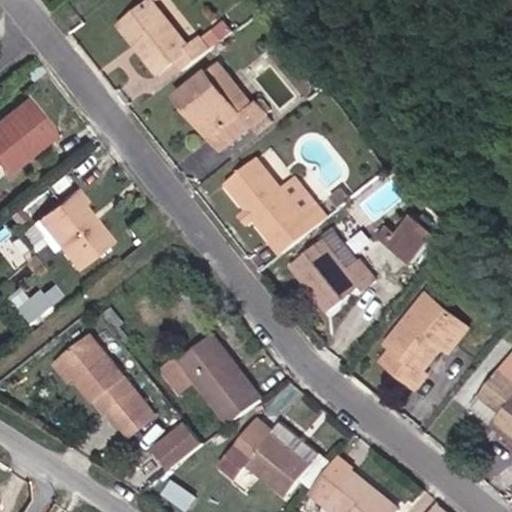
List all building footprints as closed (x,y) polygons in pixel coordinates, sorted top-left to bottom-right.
[(173,70),(202,46),(166,0),(155,0),(138,15),(158,38),(151,43),(173,70)] [(151,43),(158,38),(138,15),(131,19),(151,43)] [(202,46),(210,55),(241,30),(233,20),(202,46)] [(260,101),(271,93),(241,56),(230,64),(260,101)] [(271,93),(260,101),(230,64),(191,95),(202,108),(210,102),(241,138),(266,118),(277,131),(295,117),(274,91),(271,93)] [(233,145),(241,138),(210,102),(202,108),(233,145)] [(17,165),(46,143),(20,107),(0,121),(0,154),(5,150),(17,165)] [(0,159),(9,172),(17,165),(5,150),(0,154),(0,159)] [(304,246),(347,210),(314,173),(303,182),(275,150),(244,177),(304,246)] [(90,263),(122,235),(93,202),(99,199),(85,184),(49,216),(90,263)] [(451,231),(465,216),(451,203),(438,218),(451,231)] [(143,232),(157,222),(144,205),(130,216),(143,232)] [(432,265),(458,236),(451,231),(438,218),(434,215),(408,243),(432,265)] [(389,281),(399,274),(357,222),(311,260),(347,303),(382,274),(389,281)] [(24,317),(64,302),(57,282),(16,297),(24,317)] [(463,334),(480,314),(445,286),(405,334),(413,340),(400,355),(433,384),(447,368),(439,363),(463,334)] [(463,334),(470,340),(488,320),(480,314),(463,334)] [(246,413),(281,383),(231,322),(196,350),(195,350),(211,369),(246,413)] [(101,332),(73,355),(85,369),(103,392),(106,390),(118,406),(122,403),(141,427),(163,409),(101,332)] [(195,381),(211,369),(195,350),(196,350),(192,346),(177,359),(195,381)] [(79,374),(85,369),(73,355),(67,359),(79,374)] [(226,417),(217,424),(195,396),(187,401),(193,409),(216,437),(232,424),(226,417)] [(159,436),(183,466),(216,437),(193,409),(159,436)] [(287,499),(327,459),(284,418),(232,471),(246,484),(258,471),(287,499)] [(408,511),(415,504),(349,453),(322,489),(341,503),(347,496),(366,511),(365,511),(408,511)] [(351,511),(365,511),(366,511),(347,496),(341,503),(351,511)] [(0,511),(3,511),(8,505),(0,500),(0,511)] [(439,511),(457,511),(460,509),(449,500),(439,511)]
